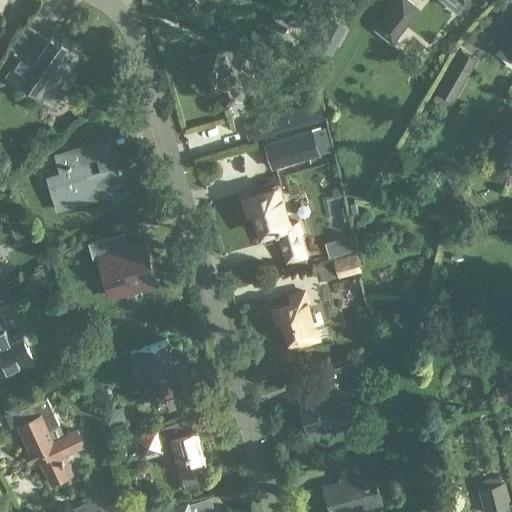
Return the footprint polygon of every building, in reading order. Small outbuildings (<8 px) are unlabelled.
[(410,0),(396,0),(374,29),(393,43),(420,8),(410,0)] [(330,19),(316,46),(332,55),(346,27),(330,19)] [(511,26),(510,24),(488,47),(494,53),(503,44),(511,52),(511,26)] [(72,44),(71,46),(62,40),(60,42),(51,36),(49,39),(37,31),(6,75),(20,84),(21,82),(39,94),(45,87),(61,98),(76,74),(69,69),(82,51),(72,44)] [(460,48),(436,90),(438,91),(435,97),(447,104),(450,98),(454,100),(478,59),(460,48)] [(221,86),(226,103),(239,99),(224,49),(191,58),(196,74),(202,72),(208,90),(221,86)] [(288,111),(246,124),(250,140),(292,127),(288,111)] [(265,148),(272,169),(320,153),(313,132),(265,148)] [(61,173),(48,177),(58,210),(127,189),(121,169),(123,169),(121,164),(120,164),(116,151),(97,157),(102,170),(88,174),(80,148),(56,155),(61,173)] [(392,194),(409,183),(400,169),(383,181),(392,194)] [(255,212),(262,234),(266,244),(280,239),(287,262),(305,256),(302,244),(308,242),(302,221),(289,225),(277,188),(245,199),(250,214),(255,212)] [(108,227),(111,240),(137,234),(135,222),(108,227)] [(99,258),(110,297),(126,293),(128,295),(140,291),(140,288),(157,284),(145,243),(109,253),(105,238),(88,243),(93,260),(99,258)] [(356,252),(334,258),(335,260),(314,266),(318,281),(339,275),(340,277),(361,270),(356,252)] [(0,305),(10,301),(4,289),(0,290),(0,305)] [(278,324),(284,322),(292,349),(305,345),(304,343),(318,339),(304,293),(290,297),(292,302),(273,308),(278,324)] [(10,341),(0,319),(0,379),(37,362),(24,334),(10,341)] [(157,376),(164,397),(187,390),(181,370),(182,370),(179,361),(173,363),(166,340),(129,351),(139,382),(157,376)] [(348,399),(365,395),(356,362),(327,370),(332,388),(329,393),(300,401),(309,433),(331,427),(333,432),(352,427),(345,405),(348,399)] [(508,386),(495,389),(497,398),(510,396),(508,386)] [(475,395),(477,408),(490,406),(488,392),(475,395)] [(31,451),(26,453),(31,463),(40,459),(52,483),(68,475),(59,456),(83,445),(77,431),(65,437),(46,398),(18,412),(24,423),(19,426),(31,451)] [(165,450),(173,447),(171,439),(185,435),(181,421),(134,436),(141,459),(165,452),(165,450)] [(185,435),(171,439),(173,447),(185,490),(209,483),(205,468),(207,467),(196,431),(185,435)] [(420,439),(422,448),(432,446),(431,437),(420,439)] [(350,478),(351,481),(325,488),(331,511),(345,511),(381,503),(373,473),(384,470),(380,456),(359,462),(362,475),(350,478)] [(500,475),(480,481),(482,490),(480,490),(486,511),(498,511),(511,508),(505,484),(503,484),(500,475)] [(106,492),(113,508),(126,502),(119,486),(106,492)] [(427,498),(430,511),(452,511),(447,492),(427,498)] [(102,511),(97,500),(78,509),(79,511),(102,511)]
